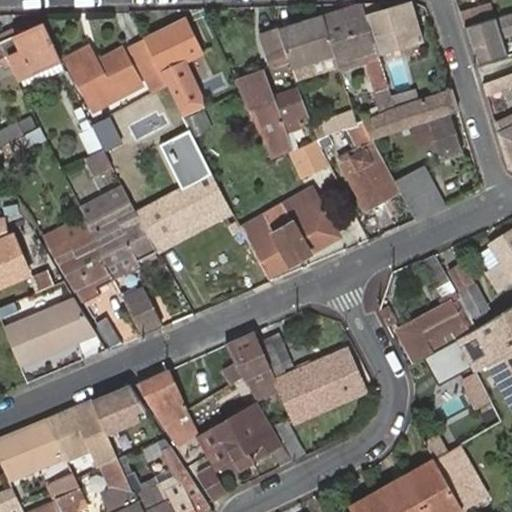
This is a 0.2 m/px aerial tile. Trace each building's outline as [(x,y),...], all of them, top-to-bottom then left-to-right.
[(363,1),(323,13),(336,59),(349,56),(347,52),(369,46),(376,44),(364,5),(363,1)] [(377,1),(364,5),(376,44),(378,52),(422,39),(411,2),(379,9),(377,1)] [(491,2),(459,11),(464,25),(495,16),(491,2)] [(323,13),(279,25),(289,55),(295,76),(337,62),(336,59),(323,13)] [(184,18),(145,37),(146,39),(168,83),(183,115),(200,107),(180,64),(202,53),(184,18)] [(61,63),(44,22),(3,41),(21,81),(61,63)] [(289,55),(279,25),(262,31),(268,52),(271,61),(289,55)] [(168,83),(146,39),(131,47),(153,91),(168,83)] [(395,107),(378,52),(376,44),(369,46),(373,54),(362,55),(373,88),(381,112),(393,108),(395,107)] [(120,47),(103,56),(107,65),(126,56),(120,47)] [(107,65),(103,56),(95,60),(89,48),(62,63),(91,121),(146,92),(126,56),(107,65)] [(0,78),(12,73),(0,50),(0,78)] [(511,71),(482,82),(485,92),(511,82),(511,71)] [(260,72),(239,81),(242,89),(256,123),(263,134),(269,155),(285,148),(286,151),(290,149),(296,147),(288,123),(303,116),(294,88),(272,98),(260,72)] [(399,85),(406,102),(420,97),(414,80),(399,85)] [(458,110),(451,87),(439,90),(440,93),(393,108),(381,112),(360,118),(369,136),(414,123),(422,145),(435,142),(441,158),(460,152),(449,114),(458,110)] [(92,124),(83,108),(76,112),(85,131),(93,127),(92,124)] [(350,109),(310,121),(315,139),(342,126),(353,120),(350,109)] [(210,129),(202,112),(187,119),(191,128),(195,136),(210,129)] [(39,127),(32,113),(13,122),(21,136),(39,127)] [(511,114),(495,122),(509,166),(511,167),(511,114)] [(106,116),(92,124),(93,127),(104,149),(107,154),(121,147),(106,116)] [(374,145),(369,136),(360,118),(353,120),(342,126),(357,155),(374,145)] [(0,128),(0,146),(21,136),(13,122),(0,128)] [(93,127),(85,131),(78,135),(89,156),(93,154),(104,149),(93,127)] [(213,176),(191,128),(160,143),(183,190),(213,176)] [(296,147),(290,149),(302,173),(327,160),(315,139),(313,140),(296,147)] [(374,145),(357,155),(340,164),(367,212),(401,193),(395,182),(391,176),(374,145)] [(107,154),(104,149),(93,154),(101,171),(113,165),(107,154)] [(395,182),(425,171),(422,166),(391,176),(395,182)] [(118,185),(111,171),(89,182),(82,167),(74,172),(87,199),(118,185)] [(415,219),(441,206),(425,171),(395,182),(401,193),(415,219)] [(227,201),(215,179),(213,176),(183,190),(139,212),(154,239),(227,201)] [(309,190),(280,206),(289,223),(319,207),(309,190)] [(129,193),(86,216),(94,229),(101,226),(105,243),(97,247),(105,265),(108,264),(111,273),(159,248),(154,239),(139,212),(129,193)] [(159,248),(231,209),(227,201),(154,239),(159,248)] [(280,206),(241,227),(267,275),(336,236),(319,207),(289,223),(280,206)] [(0,287),(26,275),(8,237),(4,235),(2,221),(0,220),(0,287)] [(63,243),(54,249),(84,301),(99,293),(97,288),(115,281),(111,273),(108,264),(105,265),(97,247),(105,243),(101,226),(94,229),(63,243)] [(496,290),(511,280),(511,229),(478,250),(489,268),(484,271),(496,290)] [(420,263),(443,305),(459,296),(436,255),(420,263)] [(34,291),(53,282),(48,268),(28,278),(34,291)] [(460,291),(473,314),(477,312),(480,317),(486,314),(483,310),(487,307),(474,283),(460,291)] [(144,333),(163,325),(141,287),(123,296),(144,333)] [(95,328),(75,294),(3,326),(20,362),(95,328)] [(0,317),(29,305),(24,295),(0,306),(0,317)] [(450,342),(469,331),(476,326),(459,296),(443,305),(400,328),(417,361),(450,342)] [(475,342),(488,366),(490,364),(511,352),(511,308),(469,331),(475,342)] [(96,321),(112,347),(122,342),(108,314),(96,321)] [(253,330),(225,343),(259,402),(280,391),(276,380),(258,341),(253,330)] [(475,342),(469,331),(450,342),(456,353),(475,342)] [(267,337),(258,341),(276,380),(287,375),(267,337)] [(450,342),(417,361),(422,371),(456,353),(450,342)] [(276,380),(280,391),(289,411),(347,385),(342,378),(357,372),(346,349),(287,375),(276,380)] [(511,352),(490,364),(511,403),(511,352)] [(197,427),(170,369),(138,383),(174,440),(174,441),(185,434),(197,427)] [(92,398),(108,434),(141,421),(136,409),(145,406),(130,383),(92,398)] [(92,398),(46,418),(63,453),(65,457),(88,446),(97,467),(105,463),(117,457),(92,398)] [(258,400),(196,436),(217,471),(235,461),(241,471),(256,463),(255,460),(284,443),(259,403),(258,400)] [(46,418),(0,437),(0,457),(9,477),(63,453),(46,418)] [(139,480),(130,483),(138,501),(140,502),(144,511),(213,511),(171,445),(162,450),(180,482),(166,489),(162,484),(144,493),(139,480)] [(459,445),(436,459),(437,461),(443,472),(465,461),(467,460),(459,445)] [(130,483),(117,457),(105,463),(116,487),(101,494),(109,511),(144,511),(140,502),(138,501),(130,483)] [(443,472),(437,461),(351,506),(354,511),(456,511),(462,509),(461,508),(460,507),(443,472)] [(465,461),(443,472),(460,507),(483,495),(465,461)] [(213,499),(227,493),(214,468),(198,477),(213,499)] [(0,511),(21,511),(24,511),(12,485),(0,491),(0,511)] [(79,486),(54,497),(55,499),(60,510),(61,511),(78,511),(77,509),(88,504),(79,486)] [(55,499),(28,511),(56,511),(57,511),(60,510),(55,499)]
